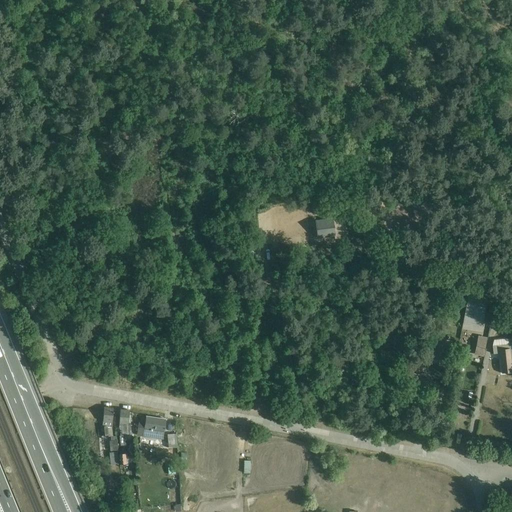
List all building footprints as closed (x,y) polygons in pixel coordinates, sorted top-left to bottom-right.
[(357,198),(358,203),(365,202),(364,197),(381,193),(380,189),(377,190),(376,190),(369,191),(369,190),(363,192),(363,191),(357,193),(358,198),(357,198)] [(360,209),(364,220),(383,214),(379,203),(360,209)] [(280,213),(284,219),(289,216),(286,210),(284,204),(268,207),(269,212),(277,211),(280,213)] [(335,239),(349,237),(346,217),(315,220),(318,239),(334,237),(335,239)] [(368,224),(372,234),(379,232),(375,221),(368,224)] [(438,305),(442,286),(430,284),(426,302),(438,305)] [(462,299),(463,295),(456,293),(456,292),(448,291),(447,299),(445,299),(443,307),(460,311),(463,299),(462,299)] [(482,333),(483,326),(482,326),(486,304),(494,305),(495,298),(485,296),(486,294),(469,291),(469,294),(468,293),(462,329),(482,333)] [(511,299),(498,297),(495,314),(501,315),(502,310),(511,311),(511,299)] [(391,334),(390,342),(402,344),(404,331),(398,330),(398,335),(391,334)] [(483,357),(487,338),(478,336),(474,355),(483,357)] [(447,366),(451,341),(433,338),(429,363),(447,366)] [(502,374),(511,372),(511,343),(511,344),(511,343),(511,342),(511,338),(493,340),(492,346),(493,354),(500,353),(502,374)] [(377,362),(392,364),(394,351),(380,349),(379,357),(378,356),(377,362)] [(420,395),(421,395),(426,377),(413,373),(409,392),(410,392),(409,395),(420,397),(420,395)] [(108,437),(113,437),(113,435),(116,435),(116,428),(113,429),(112,427),(113,408),(104,408),(102,427),(100,427),(102,436),(108,435),(108,437)] [(121,446),(133,445),(130,424),(128,424),(129,411),(120,410),(119,428),(120,428),(121,446)] [(137,436),(162,440),(165,420),(148,417),(148,418),(146,418),(145,423),(139,422),(137,436)] [(118,451),(117,440),(109,441),(110,452),(118,451)] [(127,454),(112,455),(114,472),(121,471),(120,465),(127,464),(128,463),(127,454)] [(168,464),(168,475),(176,474),(175,464),(168,464)] [(124,496),(120,481),(107,485),(111,499),(124,496)]
